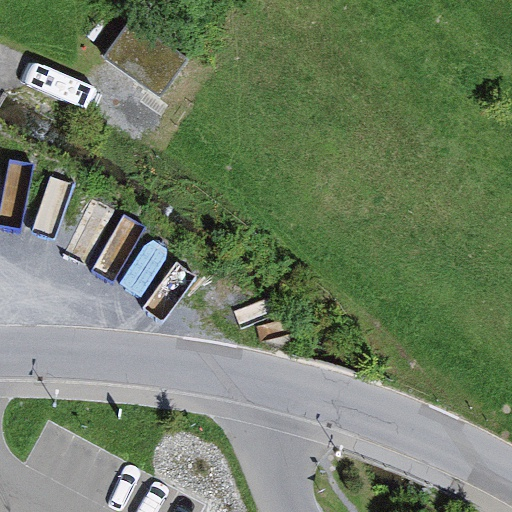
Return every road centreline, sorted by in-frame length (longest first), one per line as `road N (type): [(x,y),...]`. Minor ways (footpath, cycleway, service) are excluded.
road 1 (residential): [(0,361),(101,363),(274,384)]
road 2 (residential): [(274,384),(337,398),(511,477)]
